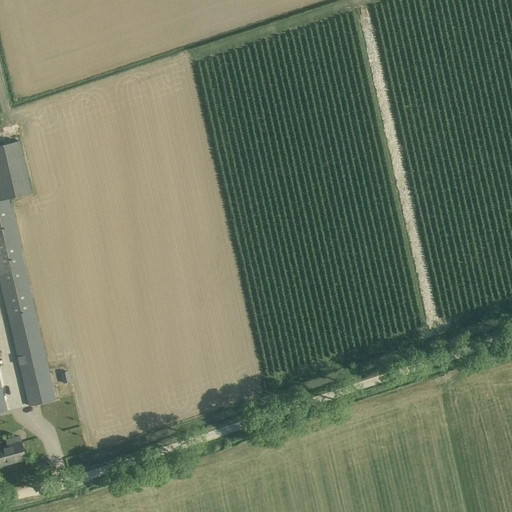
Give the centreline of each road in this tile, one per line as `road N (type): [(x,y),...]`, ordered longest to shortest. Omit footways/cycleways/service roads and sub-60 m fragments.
road 1 (unclassified): [(0,500),(511,337)]
road 2 (unknown): [(0,310),(23,407),(66,482)]
